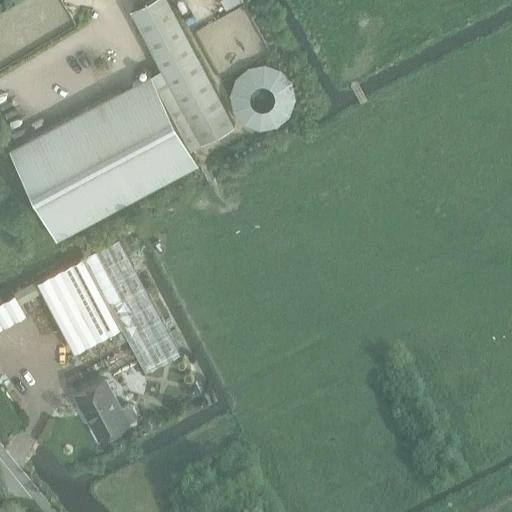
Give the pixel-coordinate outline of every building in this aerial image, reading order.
[(148,0),(131,10),(201,143),(234,125),(167,0),(148,0)] [(243,6),(198,30),(224,78),(248,65),(239,48),(225,55),(219,44),(244,31),(256,53),(265,48),(243,6)] [(259,133),(301,103),(268,57),(226,87),(259,133)] [(10,149),(57,237),(198,162),(151,74),(10,149)] [(122,326),(146,371),(181,353),(120,237),(37,281),(74,351),(122,326)] [(0,302),(0,330),(27,315),(15,294),(0,302)] [(77,394),(100,438),(129,423),(136,419),(137,413),(133,406),(128,404),(121,408),(105,378),(75,394),(76,395),(77,394)]
